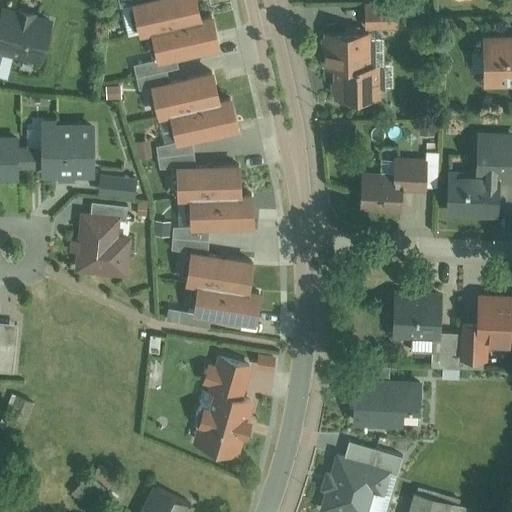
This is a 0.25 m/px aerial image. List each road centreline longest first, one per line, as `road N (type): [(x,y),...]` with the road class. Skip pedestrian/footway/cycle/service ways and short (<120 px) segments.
road 1 (unclassified): [(304,237),(306,347),(296,412),(263,511)]
road 2 (unclassified): [(262,0),(304,237)]
road 3 (residential): [(511,242),(304,237)]
